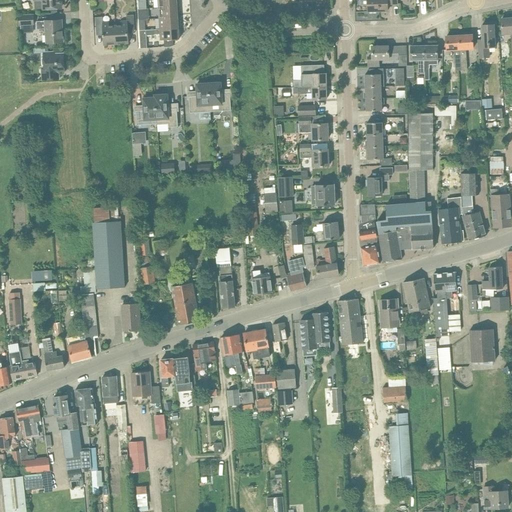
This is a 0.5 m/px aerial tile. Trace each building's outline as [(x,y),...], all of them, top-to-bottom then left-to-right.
[(60,0),(34,0),(35,0),(35,6),(36,8),(38,8),(44,8),(44,9),(61,8),(60,0)] [(360,0),(361,5),(368,4),(368,11),(387,11),(387,4),(397,4),(397,0),(360,0)] [(178,17),(177,6),(159,8),(159,18),(178,17)] [(33,15),(19,16),(19,25),(34,24),(33,15)] [(121,25),(115,25),(116,44),(129,43),(128,29),(134,29),(134,19),(134,15),(126,15),(127,21),(121,21),(121,25)] [(116,44),(115,25),(109,26),(109,22),(103,22),(102,17),(95,17),(96,31),(103,31),(104,45),(116,44)] [(178,28),(178,17),(159,18),(160,29),(178,28)] [(511,18),(501,19),(502,29),(502,33),(511,32),(511,53),(511,18)] [(46,29),(46,43),(53,42),(54,42),(63,42),(62,20),(37,21),(37,29),(46,29)] [(495,47),(494,34),(494,24),(482,25),(483,40),(478,40),(478,50),(479,58),(489,57),(488,47),(495,47)] [(178,28),(160,29),(153,29),(154,34),(160,34),(161,40),(179,39),(178,28)] [(459,36),(461,65),(466,65),(465,49),(473,49),(473,45),(472,35),(459,36)] [(461,65),(459,36),(446,36),(447,50),(454,49),(455,65),(461,65)] [(425,73),(424,46),(419,46),(419,44),(413,44),(413,46),(411,46),(411,59),(418,59),(419,73),(425,73)] [(389,59),(389,56),(388,46),(372,47),(373,57),(368,57),(369,67),(379,66),(378,59),(389,59)] [(437,46),(424,46),(425,73),(430,73),(430,59),(437,59),(437,46)] [(43,80),(59,79),(59,71),(65,71),(64,53),(55,54),(55,52),(44,53),(45,71),(42,71),(43,80)] [(313,87),(326,86),(326,73),(312,74),(313,87)] [(381,86),(383,86),(383,80),(381,80),(381,74),(375,74),(365,74),(365,87),(381,86)] [(198,112),(210,112),(209,81),(199,82),(199,83),(200,83),(200,84),(197,84),(197,96),(198,112)] [(222,111),(221,94),(221,82),(217,83),(217,81),(218,81),(209,81),(210,112),(222,111)] [(326,86),(313,87),(313,100),(316,100),(326,99),(326,86)] [(381,86),(365,87),(366,99),(381,98),(381,86)] [(157,124),(168,123),(169,123),(168,109),(167,94),(155,95),(157,124)] [(230,94),(221,94),(222,111),(231,110),(230,94)] [(145,125),(157,124),(155,95),(155,96),(147,96),(147,98),(143,98),(144,110),(145,125)] [(197,96),(189,96),(190,113),(198,112),(197,96)] [(381,98),(366,99),(366,111),(376,110),(382,110),(382,104),(384,104),(384,98),(381,98)] [(492,98),(482,99),(483,108),(492,107),(492,98)] [(481,100),(465,100),(466,109),(481,109),(481,100)] [(316,104),(298,105),(299,116),(316,114),(316,104)] [(169,123),(168,123),(168,127),(178,127),(177,108),(168,109),(169,123)] [(502,108),(486,109),(487,119),(503,118),(502,108)] [(144,110),(136,111),(136,125),(145,125),(144,110)] [(410,164),(433,164),(432,113),(409,114),(410,164)] [(313,140),(318,140),(328,139),(327,123),(311,124),(310,116),(299,117),(299,132),(313,132),(313,140)] [(367,135),(383,135),(385,134),(385,129),(383,129),(382,122),(377,122),(367,123),(367,135)] [(142,132),(132,133),(133,144),(143,143),(142,133),(142,132)] [(383,135),(367,135),(368,147),(383,147),(383,146),(383,135)] [(407,136),(399,137),(400,144),(408,144),(407,136)] [(313,166),(319,166),(329,165),(328,149),(318,150),(310,150),(310,144),(300,144),(300,158),(313,157),(313,166)] [(385,146),(383,146),(383,147),(368,147),(368,159),(378,159),(380,158),(380,165),(392,164),(392,158),(384,158),(383,152),(386,152),(385,146)] [(240,153),(233,153),(233,160),(234,169),(241,168),(240,153)] [(504,174),(504,156),(491,156),(491,174),(504,174)] [(174,163),(161,163),(162,173),(175,172),(175,171),(174,169),(174,165),(174,163)] [(433,164),(410,164),(411,202),(386,205),(387,219),(377,221),(383,262),(402,259),(400,249),(412,248),(412,249),(434,248),(433,238),(432,210),(426,210),(426,201),(425,201),(425,199),(424,199),(424,185),(434,184),(434,169),(433,169),(433,164)] [(392,168),(390,168),(380,168),(381,177),(369,178),(369,195),(382,195),(382,180),(389,180),(389,174),(393,174),(392,168)] [(464,173),(461,173),(461,195),(477,195),(477,173),(464,173)] [(293,178),(279,178),(279,198),(293,198),(293,178)] [(334,191),(333,191),(333,188),(334,188),(334,187),(334,184),(316,185),(316,186),(312,186),(312,204),(317,204),(317,205),(335,204),(335,201),(337,201),(336,194),(334,194),(334,191)] [(259,234),(254,188),(244,189),(249,235),(259,234)] [(266,212),(278,211),(276,193),(264,194),(266,212)] [(491,195),(492,217),(493,227),(511,226),(511,216),(510,194),(491,195)] [(446,208),(440,209),(442,239),(442,244),(462,242),(462,241),(462,239),(464,239),(463,230),(461,230),(459,214),(461,213),(460,197),(445,199),(446,208)] [(281,211),(293,210),(292,200),(280,201),(281,211)] [(362,204),(359,205),(360,216),(360,224),(359,225),(360,231),(359,231),(361,239),(360,240),(364,265),(380,263),(377,241),(378,241),(373,220),(375,219),(374,204),(362,205),(362,204)] [(462,216),(466,231),(469,240),(486,236),(483,226),(479,211),(473,213),(473,205),(462,205),(463,216),(462,216)] [(93,222),(96,269),(97,285),(97,287),(125,285),(121,216),(118,216),(118,206),(94,207),(95,222),(93,222)] [(325,240),(330,239),(340,238),(338,221),(328,222),(323,223),(324,231),(317,232),(318,240),(325,240)] [(292,222),(293,242),(303,242),(302,222),(292,222)] [(150,254),(148,238),(139,239),(141,255),(150,254)] [(306,268),(314,267),(312,244),(303,245),(306,268)] [(316,261),(317,268),(319,278),(339,275),(334,246),(324,248),(326,260),(320,260),(320,258),(316,259),(316,261)] [(229,248),(214,249),(215,257),(217,257),(217,267),(219,266),(222,298),(223,308),(235,307),(234,297),(231,265),(230,256),(229,248)] [(291,273),(286,274),(288,281),(290,290),(307,286),(306,282),(304,276),(302,267),(305,266),(303,258),(288,261),(291,273)] [(152,266),(141,268),(144,284),(154,282),(152,266)] [(483,290),(503,289),(501,266),(489,267),(490,280),(483,281),(483,290)] [(80,286),(81,295),(85,338),(80,340),(79,335),(67,338),(69,345),(68,345),(70,353),(73,362),(92,357),(91,356),(95,354),(94,349),(95,349),(93,338),(98,337),(97,327),(93,293),(96,293),(95,285),(97,285),(96,269),(84,269),(85,286),(80,286)] [(52,270),(32,272),(32,281),(52,280),(52,270)] [(252,271),(253,284),(255,294),(272,292),(269,272),(261,273),(260,270),(252,271)] [(445,273),(446,298),(452,297),(452,290),(457,290),(456,282),(455,272),(445,273)] [(446,298),(445,273),(434,274),(435,292),(437,291),(437,298),(434,298),(434,308),(436,336),(448,335),(446,298)] [(431,307),(426,287),(424,278),(403,282),(406,292),(410,312),(431,307)] [(172,286),(177,315),(179,325),(199,321),(197,311),(192,282),(172,286)] [(477,284),(467,284),(467,299),(477,299),(477,284)] [(21,291),(10,292),(12,323),(23,323),(21,291)] [(496,310),(509,309),(509,297),(496,298),(496,310)] [(358,299),(338,301),(343,344),(339,344),(341,364),(370,361),(368,341),(363,342),(358,299)] [(397,299),(380,300),(381,310),(382,327),(387,326),(387,333),(397,332),(397,328),(397,326),(399,326),(398,309),(397,299)] [(448,304),(449,331),(460,331),(459,315),(454,315),(454,303),(448,304)] [(122,305),(123,321),(124,331),(129,330),(129,331),(131,331),(131,330),(140,330),(138,304),(122,305)] [(316,349),(317,349),(330,348),(329,342),(330,342),(327,312),(313,313),(314,319),(316,349)] [(314,319),(300,320),(303,350),(304,356),(317,355),(317,349),(316,349),(314,319)] [(287,339),(286,332),(284,322),(273,324),(275,334),(276,341),(287,339)] [(265,329),(255,331),(259,358),(265,357),(263,348),(269,347),(265,329)] [(472,362),(495,360),(493,329),(470,330),(472,362)] [(259,358),(255,331),(244,333),(247,351),(252,350),(254,359),(259,358)] [(231,335),(237,374),(243,373),(241,364),(240,364),(238,352),(243,351),(242,344),(240,334),(231,335)] [(237,374),(231,335),(221,337),(226,367),(235,366),(237,374)] [(50,338),(42,339),(44,354),(46,360),(47,370),(65,367),(65,366),(63,357),(62,355),(57,356),(56,351),(53,352),(50,338)] [(435,338),(425,338),(427,375),(438,374),(435,338)] [(418,349),(417,340),(407,341),(407,350),(418,349)] [(216,361),(215,352),(214,342),(203,343),(206,362),(216,361)] [(206,362),(203,343),(193,345),(196,364),(200,363),(201,368),(207,367),(206,362)] [(23,358),(30,358),(29,346),(22,347),(23,358)] [(176,375),(177,391),(193,389),(192,382),(190,382),(190,374),(189,366),(188,356),(182,357),(180,356),(177,356),(176,358),(174,358),(176,375)] [(25,377),(22,361),(20,362),(20,364),(18,364),(16,357),(9,358),(10,366),(11,370),(13,380),(25,377)] [(176,375),(174,358),(161,360),(162,370),(160,370),(162,387),(169,386),(167,376),(176,375)] [(22,361),(25,377),(37,375),(35,361),(29,362),(29,359),(24,360),(24,361),(22,361)] [(0,385),(11,383),(9,374),(8,366),(1,368),(0,364),(0,385)] [(256,389),(276,387),(275,374),(265,375),(264,368),(255,368),(256,389)] [(296,387),(295,369),(278,370),(279,388),(296,387)] [(161,403),(160,396),(159,386),(151,386),(150,372),(139,372),(136,372),(136,373),(131,373),(133,396),(151,395),(151,403),(161,403)] [(384,402),(407,400),(405,375),(388,376),(388,387),(382,387),(384,402)] [(118,395),(117,386),(116,376),(102,377),(103,387),(103,396),(118,395)] [(340,387),(332,388),(334,413),(342,412),(340,387)] [(84,389),(88,424),(88,425),(98,423),(95,403),(93,388),(84,389)] [(88,424),(84,389),(75,390),(77,406),(80,405),(83,425),(88,424)] [(240,404),(239,393),(238,389),(228,390),(229,405),(240,404)] [(277,391),(278,405),(292,404),(291,390),(277,391)] [(252,391),(239,393),(240,404),(254,402),(252,391)] [(82,451),(78,422),(76,412),(70,413),(67,395),(54,397),(55,404),(54,404),(54,406),(56,416),(57,422),(67,420),(69,429),(62,430),(65,457),(81,455),(80,451),(82,451)] [(118,395),(103,396),(104,404),(118,402),(118,395)] [(265,398),(257,399),(258,411),(272,410),(270,398),(265,398)] [(119,429),(127,429),(125,404),(117,405),(119,429)] [(26,407),(31,435),(38,434),(35,417),(40,416),(39,415),(37,405),(26,407)] [(31,435),(26,407),(15,409),(17,419),(17,421),(22,420),(25,437),(31,435)] [(392,476),(412,475),(407,413),(396,414),(397,425),(389,426),(392,476)] [(164,415),(156,415),(158,433),(165,432),(166,432),(164,415)] [(14,436),(14,437),(15,437),(15,435),(14,436),(12,417),(0,418),(0,430),(1,436),(0,436),(0,448),(10,448),(9,440),(6,440),(6,437),(14,436)] [(142,441),(130,442),(130,448),(131,454),(131,455),(143,454),(142,441)] [(222,443),(214,443),(215,453),(223,453),(222,443)] [(92,471),(90,452),(82,452),(83,471),(92,471)] [(48,457),(35,459),(36,471),(49,469),(48,457)] [(35,459),(21,460),(22,472),(36,471),(35,459)] [(356,511),(371,511),(371,496),(368,496),(368,489),(372,489),(371,472),(346,473),(346,482),(355,482),(356,511)] [(471,485),(470,473),(459,473),(460,485),(471,485)] [(5,511),(25,511),(22,476),(2,478),(5,511)] [(137,508),(147,508),(146,486),(136,486),(137,508)] [(484,487),(484,498),(485,508),(508,507),(507,491),(494,491),(493,486),(484,487)] [(447,504),(454,504),(454,495),(446,496),(447,504)] [(267,497),(268,505),(274,505),(274,511),(283,511),(283,496),(267,497)]
